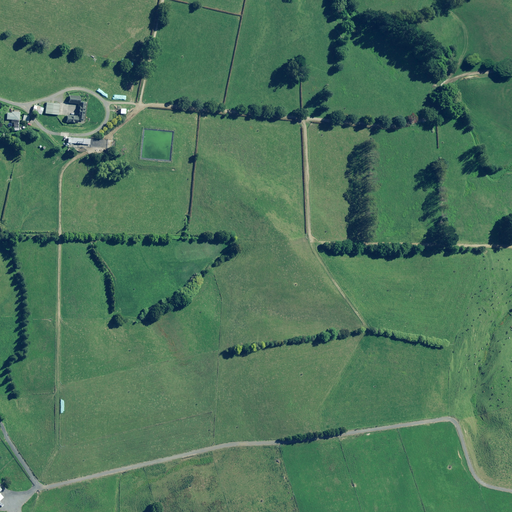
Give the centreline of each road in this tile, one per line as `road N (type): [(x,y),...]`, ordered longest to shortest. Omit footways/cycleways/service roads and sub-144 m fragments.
road 1 (track): [(0,423),(9,483),(19,495),(234,442),(352,436),(437,420),(455,422),(480,477),(511,490)]
road 2 (track): [(395,127),(110,105),(82,90),(40,103),(0,98)]
road 3 (track): [(304,119),(318,242),(511,245)]
road 4 (track): [(511,61),(448,83),(420,117),(395,127)]
